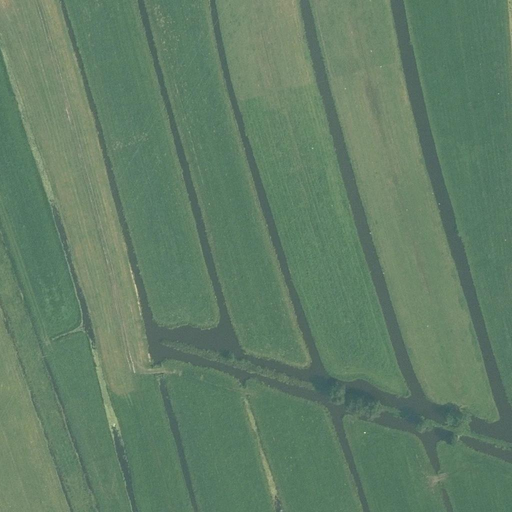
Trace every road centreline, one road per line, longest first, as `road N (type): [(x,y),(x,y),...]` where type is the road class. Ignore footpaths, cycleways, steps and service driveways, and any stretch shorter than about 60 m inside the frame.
road 1 (track): [(36,0),(132,378)]
road 2 (track): [(511,448),(348,398)]
